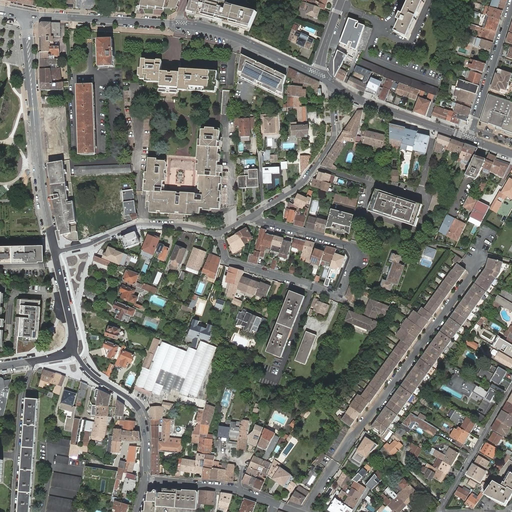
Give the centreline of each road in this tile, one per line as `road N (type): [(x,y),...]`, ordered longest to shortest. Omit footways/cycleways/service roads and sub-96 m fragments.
road 1 (residential): [(302,511),(477,268),(487,232)]
road 2 (residential): [(217,228),(231,262),(338,295),(353,249),(246,217)]
road 3 (tertiary): [(24,14),(205,28),(318,75)]
road 4 (tertiary): [(54,250),(24,14)]
road 5 (residential): [(327,81),(330,141),(300,185),(246,217)]
road 6 (tertiary): [(145,480),(145,418),(71,348)]
road 7 (residential): [(511,386),(442,511)]
road 8 (residential): [(469,138),(511,4)]
road 9 (unknown): [(139,223),(134,84)]
road 10 (residential): [(217,228),(139,223),(85,246)]
road 11 (tertiary): [(341,90),(469,138)]
